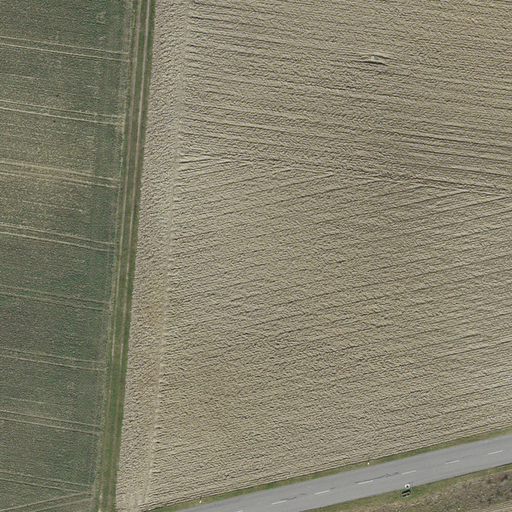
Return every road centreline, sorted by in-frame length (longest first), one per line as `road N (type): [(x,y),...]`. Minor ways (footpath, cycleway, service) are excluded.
road 1 (track): [(104,511),(141,0)]
road 2 (unclassified): [(229,511),(511,445)]
